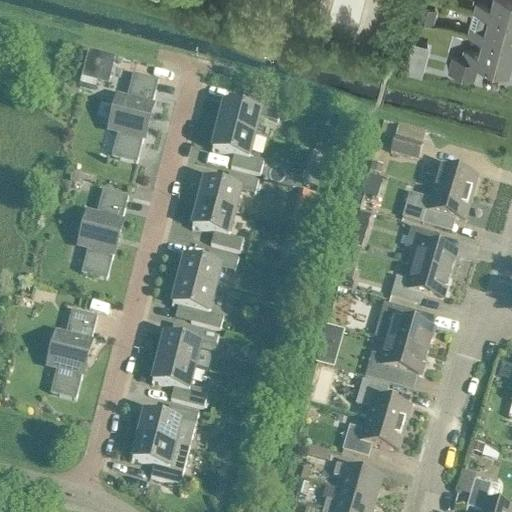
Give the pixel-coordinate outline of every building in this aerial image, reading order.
[(488,17),(511,23),(511,0),(492,0),(491,7),(475,3),(472,13),(488,17)] [(511,48),(511,23),(488,17),(472,13),(466,37),(482,41),(482,40),(511,48)] [(508,73),(511,57),(511,48),(482,40),(482,41),(478,54),(464,50),(461,59),(452,57),(448,73),(474,79),(478,65),(508,73)] [(111,77),(115,62),(88,54),(81,81),(96,85),(100,74),(111,77)] [(422,75),(425,61),(407,56),(404,71),(422,75)] [(137,168),(159,85),(133,79),(127,102),(116,99),(106,137),(117,140),(111,162),(137,168)] [(219,131),(255,141),(260,122),(278,127),(283,109),(249,101),(246,113),(226,108),(227,106),(225,105),(219,131)] [(417,166),(425,138),(398,130),(390,158),(417,166)] [(249,163),(255,141),(219,131),(212,157),(213,158),(214,155),(234,161),(231,173),(260,180),(264,167),(249,163)] [(310,156),(302,188),(319,192),(327,160),(310,156)] [(433,193),(472,204),(478,181),(430,167),(426,179),(436,182),(433,193)] [(199,209),(235,218),(241,196),(255,199),(259,186),(229,178),(226,190),(206,185),(207,183),(205,183),(199,209)] [(465,226),(472,204),(433,193),(430,204),(412,199),(409,201),(403,222),(435,231),(439,219),(465,226)] [(107,284),(129,202),(103,195),(97,218),(85,215),(75,253),(87,256),(81,278),(107,284)] [(307,231),(313,211),(297,207),(292,227),(307,231)] [(229,241),(235,218),(199,209),(192,235),(193,235),(194,233),(214,238),(211,250),(240,258),(244,244),(229,241)] [(366,253),(374,227),(357,222),(350,249),(366,253)] [(415,271),(449,281),(456,257),(432,250),(435,239),(411,232),(405,252),(419,256),(415,271)] [(295,236),(289,265),(302,268),(309,239),(295,236)] [(179,286),(215,296),(221,273),(235,277),(239,263),(209,256),(206,268),(186,263),(187,260),(185,260),(179,286)] [(442,305),(449,281),(415,271),(411,285),(397,281),(391,301),(415,308),(418,298),(442,305)] [(209,318),(215,296),(179,286),(172,312),(173,312),(174,310),(194,316),(191,328),(220,335),(224,322),(209,318)] [(388,346),(427,358),(434,334),(407,326),(411,315),(384,307),(378,327),(392,331),(388,346)] [(275,312),(271,339),(280,340),(284,313),(275,312)] [(76,405),(98,322),(72,315),(66,338),(54,335),(45,374),(56,376),(50,398),(76,405)] [(165,338),(159,363),(195,373),(210,377),(215,354),(219,341),(189,333),(186,345),(166,340),(167,338),(165,338)] [(388,346),(384,359),(372,358),(365,381),(390,388),(393,374),(420,382),(427,358),(388,346)] [(159,363),(152,390),(153,390),(154,388),(174,393),(171,405),(204,414),(209,396),(190,392),(195,373),(159,363)] [(367,423),(405,434),(411,412),(385,404),(388,392),(363,384),(356,408),(370,412),(367,423)] [(139,441),(189,454),(195,431),(199,418),(169,411),(166,423),(146,417),(147,415),(146,415),(145,417),(139,441)] [(398,457),(405,434),(367,423),(364,434),(349,430),(342,454),(368,462),(372,449),(398,457)] [(180,490),(189,454),(139,441),(132,467),(133,467),(134,465),(154,470),(151,482),(180,490)] [(337,494),(376,505),(383,481),(337,468),(333,480),(340,482),(337,494)] [(511,511),(486,504),(491,489),(475,484),(467,511),(469,511),(511,511)] [(373,511),(376,505),(337,494),(333,505),(326,503),(323,511),(373,511)]
